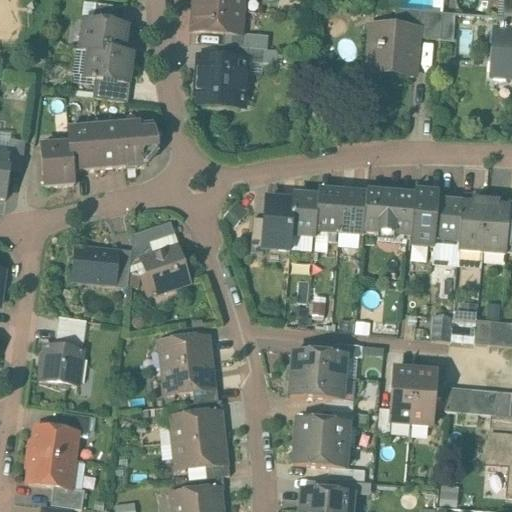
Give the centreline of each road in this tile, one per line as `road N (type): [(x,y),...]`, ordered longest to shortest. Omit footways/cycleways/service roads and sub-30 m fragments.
road 1 (residential): [(180,180),(251,375),(262,511)]
road 2 (residential): [(180,180),(311,158),(511,141)]
road 3 (residential): [(0,463),(30,236)]
road 4 (residential): [(155,0),(180,180)]
road 5 (residential): [(30,236),(59,216),(180,180)]
